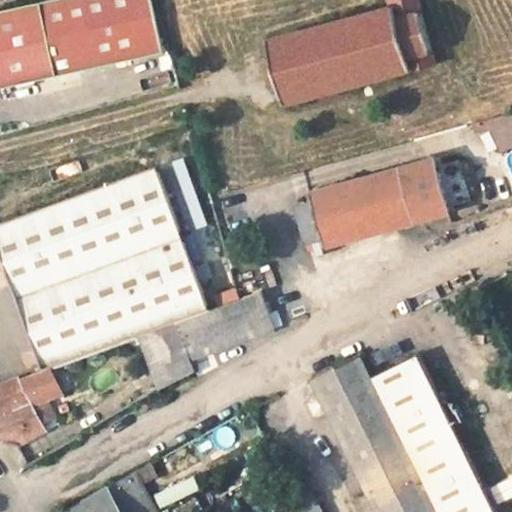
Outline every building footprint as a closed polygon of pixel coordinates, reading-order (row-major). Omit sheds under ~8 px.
[(43,0),(39,1),(0,9),(0,87),(143,57),(131,0),(43,0)] [(151,0),(131,0),(143,57),(163,52),(151,0)] [(414,70),(435,64),(417,0),(393,0),(394,6),(268,42),(285,104),(414,70)] [(435,64),(414,70),(421,92),(404,97),(415,141),(468,127),(455,83),(449,84),(442,62),(435,64)] [(511,116),(511,115),(488,121),(504,151),(511,149),(511,116)] [(310,250),(450,213),(434,159),(295,199),(310,250)] [(156,168),(0,225),(0,251),(47,369),(137,336),(173,323),(208,310),(156,168)] [(208,310),(173,323),(183,359),(269,328),(258,292),(208,310)] [(189,376),(183,359),(173,323),(137,336),(155,394),(189,376)] [(313,376),(380,511),(496,511),(416,351),(369,375),(357,353),(313,376)] [(0,435),(3,441),(18,446),(46,432),(39,421),(31,405),(44,398),(59,390),(47,369),(31,375),(0,386),(0,435)] [(31,405),(39,421),(53,414),(44,398),(31,405)] [(61,511),(204,511),(194,494),(163,511),(158,511),(144,486),(158,477),(151,463),(61,511)] [(158,504),(199,490),(194,476),(153,490),(158,504)] [(299,506),(302,511),(323,511),(316,497),(299,506)]
